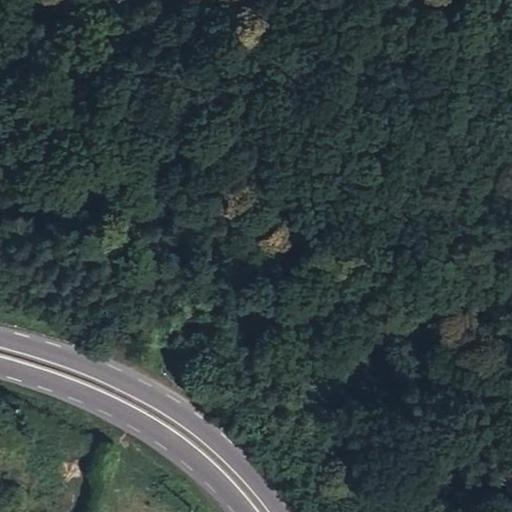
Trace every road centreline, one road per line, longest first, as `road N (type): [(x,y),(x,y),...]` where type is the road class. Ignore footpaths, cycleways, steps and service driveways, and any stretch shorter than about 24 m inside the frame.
road 1 (primary): [(281,511),(222,442),(171,403),(0,337)]
road 2 (primary): [(0,366),(133,420),(201,466),(243,511)]
